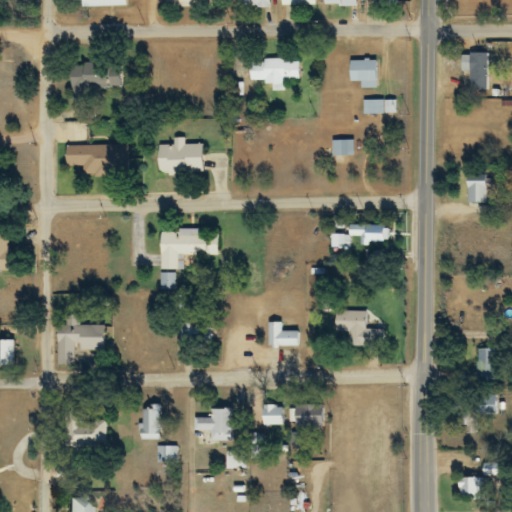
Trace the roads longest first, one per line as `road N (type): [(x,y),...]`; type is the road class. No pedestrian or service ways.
road 1 (residential): [(49,0),(50,212),(29,365),(32,511)]
road 2 (secondary): [(426,511),(428,0)]
road 3 (residential): [(511,25),(50,23)]
road 4 (residential): [(424,375),(29,365)]
road 5 (residential): [(427,200),(50,212)]
